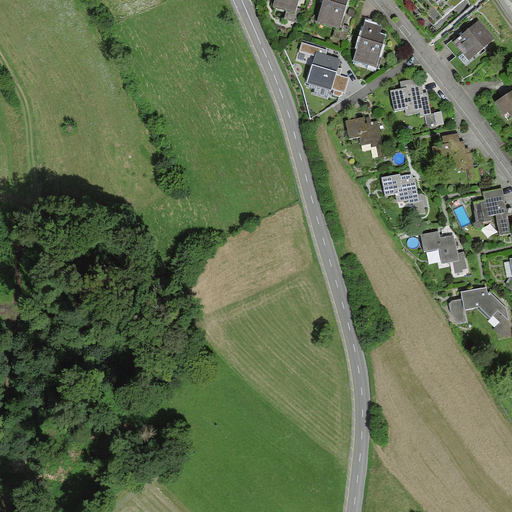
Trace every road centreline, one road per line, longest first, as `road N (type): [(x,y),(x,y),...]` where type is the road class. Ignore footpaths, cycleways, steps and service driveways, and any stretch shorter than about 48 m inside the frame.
road 1 (tertiary): [(242,0),(280,90),(357,361),(362,422),(353,511)]
road 2 (residential): [(383,0),(511,173)]
